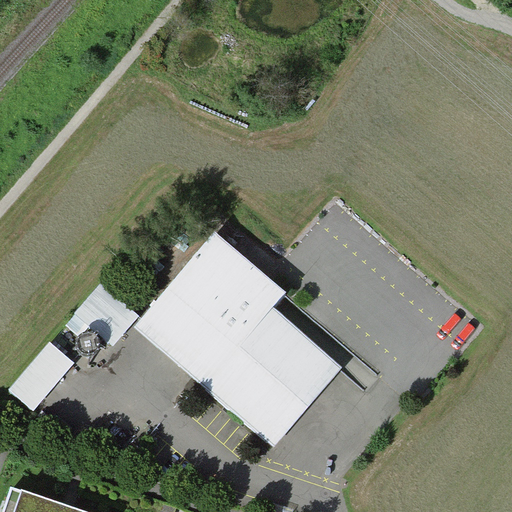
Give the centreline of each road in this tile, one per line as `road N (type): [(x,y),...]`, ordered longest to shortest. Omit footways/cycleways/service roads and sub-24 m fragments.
road 1 (track): [(179,0),(0,214)]
road 2 (track): [(220,511),(12,438)]
